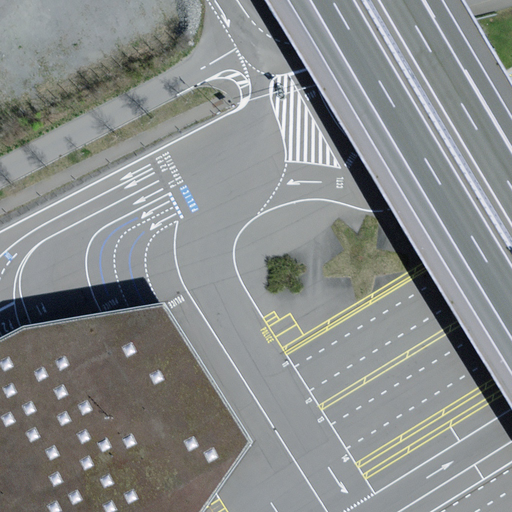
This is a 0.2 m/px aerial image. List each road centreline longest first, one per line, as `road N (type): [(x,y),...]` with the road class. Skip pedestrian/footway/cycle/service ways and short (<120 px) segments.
road 1 (motorway): [(333,19),(511,312)]
road 2 (unclassified): [(0,171),(267,48)]
road 3 (unclassified): [(267,48),(451,0)]
road 4 (motorway): [(488,146),(402,0)]
